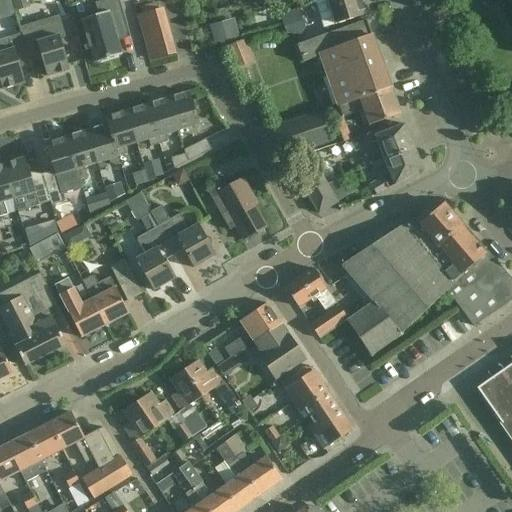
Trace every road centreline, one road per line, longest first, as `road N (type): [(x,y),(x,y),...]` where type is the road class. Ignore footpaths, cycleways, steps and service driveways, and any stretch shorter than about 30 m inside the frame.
road 1 (residential): [(0,127),(196,74),(248,140),(309,247)]
road 2 (residential): [(0,424),(87,383),(309,247)]
road 3 (residential): [(467,357),(265,511)]
road 4 (residential): [(463,180),(399,0)]
road 5 (residential): [(309,247),(463,180)]
